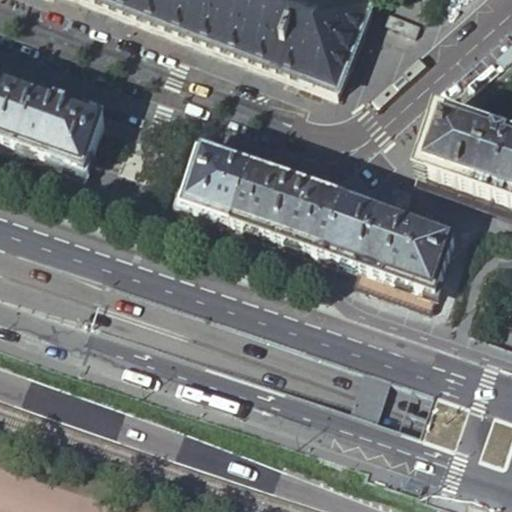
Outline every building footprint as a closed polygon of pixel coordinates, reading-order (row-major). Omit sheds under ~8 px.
[(62,0),(297,88),(323,98),(336,102),(337,103),(361,39),(371,14),(335,0),(62,0)] [(36,107),(0,94),(0,156),(16,162),(36,107)] [(104,131),(36,107),(16,162),(84,186),(104,131)] [(474,202),(493,144),(437,126),(418,183),(447,192),(474,202)] [(511,150),(493,144),(474,202),(511,214),(511,150)] [(179,219),(230,237),(248,182),(197,164),(179,219)] [(248,182),(230,237),(324,269),(343,214),(300,199),(248,182)] [(376,226),(343,214),(324,269),(357,280),(376,226)] [(376,226),(357,280),(435,307),(454,253),(383,228),(376,226)]
